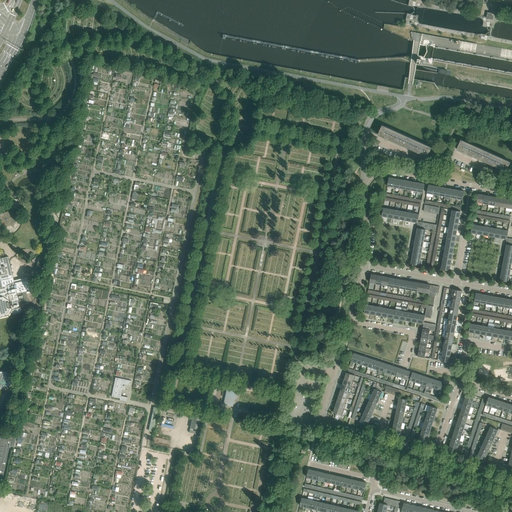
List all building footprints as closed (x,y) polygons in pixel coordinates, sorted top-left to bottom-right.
[(388,138),(395,141),(399,132),(382,125),(378,135),(379,134),(385,137),(385,138),(388,139),(388,138)] [(415,140),(399,132),(395,141),(401,144),(401,145),(404,146),(411,149),(415,140)] [(467,153),(473,156),(477,147),(461,139),(457,149),(464,152),(463,152),(467,153)] [(432,147),(415,140),(411,149),(418,152),(421,154),(421,153),(427,156),(427,157),(432,147)] [(494,154),(477,147),(473,156),(480,159),(480,160),(483,161),(483,160),(490,163),(494,154)] [(510,162),(494,154),(490,163),(497,166),(496,167),(499,168),(500,168),(506,171),(510,162)] [(61,210),(55,208),(52,223),(59,224),(61,210)] [(11,213),(9,212),(1,213),(0,215),(0,217),(1,224),(3,225),(12,224),(13,221),(11,213)] [(0,317),(8,316),(10,312),(13,314),(22,312),(21,307),(19,303),(29,301),(26,291),(18,293),(17,293),(15,283),(11,284),(10,282),(9,277),(13,276),(13,275),(10,265),(8,256),(2,258),(1,258),(0,258),(0,317)] [(494,328),(492,336),(498,337),(500,329),(500,325),(495,324),(494,325),(494,328)] [(429,330),(426,329),(423,328),(421,336),(434,338),(434,336),(429,335),(430,330),(429,330)] [(421,336),(420,342),(427,344),(428,339),(433,340),(434,338),(421,336)] [(427,344),(420,342),(419,349),(431,352),(431,349),(426,348),(427,344)] [(419,349),(418,356),(425,357),(426,353),(431,353),(431,352),(419,349)] [(359,355),(353,353),(351,361),(357,363),(359,355)] [(359,355),(357,363),(362,364),(365,357),(359,355)] [(370,359),(365,357),(362,364),(368,366),(370,359)] [(368,366),(367,368),(373,370),(374,368),(376,360),(370,359),(368,366)] [(382,362),(376,360),(374,368),(379,370),(382,362)] [(388,364),(382,362),(379,370),(385,372),(388,364)] [(385,372),(384,375),(390,377),(391,374),(393,366),(388,364),(385,372)] [(399,368),(393,366),(391,374),(396,375),(399,368)] [(404,370),(399,368),(396,375),(402,377),(404,370)] [(404,370),(402,377),(408,379),(410,372),(404,370)] [(0,389),(1,390),(2,390),(4,389),(6,389),(7,388),(9,387),(10,385),(11,384),(11,382),(12,381),(11,379),(11,377),(10,376),(9,374),(8,373),(7,372),(6,372),(5,371),(3,371),(2,371),(1,371),(0,371),(0,389)] [(346,372),(344,378),(354,381),(356,375),(346,372)] [(410,380),(415,382),(418,374),(412,372),(410,380)] [(423,376),(418,374),(415,382),(421,383),(423,376)] [(429,378),(423,376),(421,383),(427,385),(429,378)] [(130,386),(131,381),(115,377),(112,394),(111,397),(120,398),(119,400),(127,402),(128,397),(121,396),(122,389),(124,389),(125,386),(123,386),(123,384),(130,386)] [(352,387),(354,381),(344,378),(343,384),(352,387)] [(429,378),(427,385),(432,387),(435,380),(429,378)] [(435,380),(432,387),(438,389),(441,381),(435,380)] [(446,383),(441,381),(438,389),(444,391),(446,383)] [(343,384),(341,389),(350,393),(352,387),(343,384)] [(348,398),(350,393),(341,389),(339,395),(348,398)] [(375,389),(372,394),(379,397),(382,392),(375,389)] [(227,390),(224,404),(231,405),(232,396),(234,396),(235,396),(235,395),(236,394),(236,393),(235,392),(235,391),(234,391),(227,390)] [(467,393),(465,399),(472,401),(474,396),(467,393)] [(372,394),(370,400),(377,403),(379,397),(372,394)] [(339,395),(337,401),(346,404),(348,398),(339,395)] [(488,397),(486,405),(491,406),(494,399),(488,397)] [(465,399),(463,404),(471,407),(472,401),(465,399)] [(500,401),(494,399),(491,406),(497,408),(500,401)] [(370,400),(367,405),(375,408),(377,403),(370,400)] [(345,409),(346,404),(337,401),(335,406),(345,409)] [(505,403),(500,401),(497,408),(503,410),(505,403)] [(511,404),(505,403),(503,410),(508,412),(511,404)] [(425,404),(424,408),(426,408),(426,411),(428,411),(436,414),(437,408),(430,406),(425,404)] [(463,404),(461,410),(469,413),(471,407),(463,404)] [(372,414),(375,408),(367,405),(365,411),(372,414)] [(335,406),(333,412),(336,413),(334,420),(338,421),(340,414),(343,415),(345,409),(335,406)] [(461,410),(459,416),(467,418),(469,413),(461,410)] [(365,411),(362,416),(370,419),(372,414),(365,411)] [(434,420),(436,414),(428,411),(426,417),(434,420)] [(152,414),(149,431),(153,432),(157,415),(152,414)] [(200,418),(192,416),(190,428),(198,429),(200,418)] [(367,425),(370,419),(362,416),(360,421),(358,420),(358,421),(356,424),(365,428),(367,425)] [(459,416),(457,421),(465,424),(467,418),(459,416)] [(432,425),(434,420),(426,417),(424,423),(432,425)] [(457,421),(456,427),(463,430),(465,424),(457,421)] [(430,431),(432,425),(424,423),(422,429),(430,431)] [(456,427),(454,433),(461,435),(463,430),(456,427)] [(488,432),(495,435),(498,430),(490,427),(488,432)] [(428,437),(430,431),(422,429),(420,434),(428,437)] [(494,437),(495,435),(488,432),(486,437),(493,441),(494,437)] [(0,479),(2,480),(9,446),(14,447),(16,435),(9,433),(8,436),(4,435),(0,434),(0,479)] [(454,433),(452,438),(460,441),(461,435),(454,433)] [(426,442),(428,437),(420,434),(419,440),(426,442)] [(486,437),(483,443),(490,446),(493,441),(486,437)] [(452,438),(450,444),(458,447),(460,441),(452,438)] [(488,452),(490,446),(483,443),(481,448),(488,452)] [(456,452),(458,447),(450,444),(448,450),(456,452)] [(481,448),(478,454),(485,457),(488,452),(481,448)] [(483,463),(485,457),(478,454),(476,459),(483,463)] [(402,511),(406,511),(407,511),(410,504),(404,503),(402,511)]
